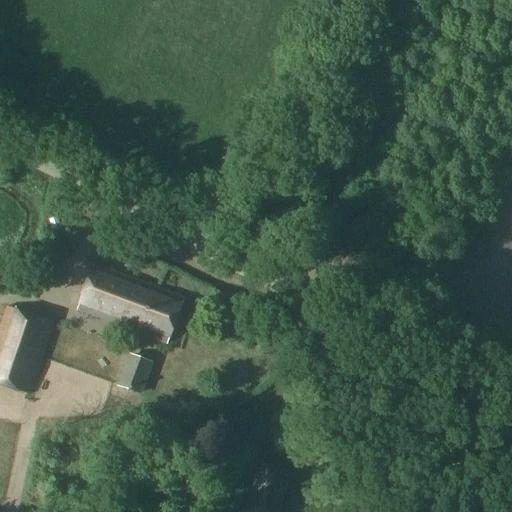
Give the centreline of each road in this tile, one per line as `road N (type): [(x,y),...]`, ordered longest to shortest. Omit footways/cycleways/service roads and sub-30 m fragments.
road 1 (unclassified): [(332,314),(0,144)]
road 2 (unclassified): [(511,409),(332,314)]
road 3 (unclassified): [(363,511),(332,314)]
